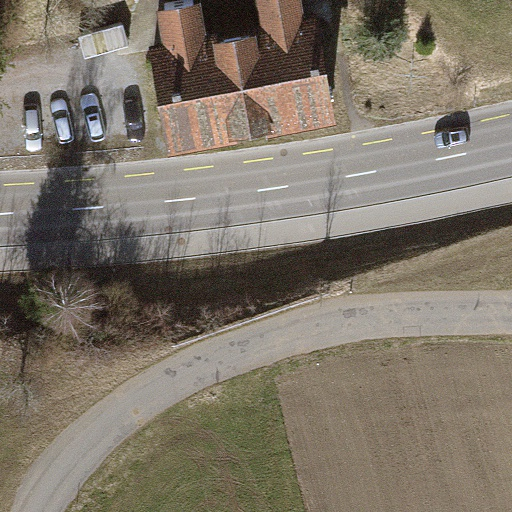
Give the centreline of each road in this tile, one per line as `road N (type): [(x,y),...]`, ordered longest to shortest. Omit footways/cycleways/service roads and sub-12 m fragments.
road 1 (unclassified): [(511,312),(337,323),(230,357),(133,405),(75,466),(49,511)]
road 2 (secondary): [(0,215),(256,192),(511,143)]
